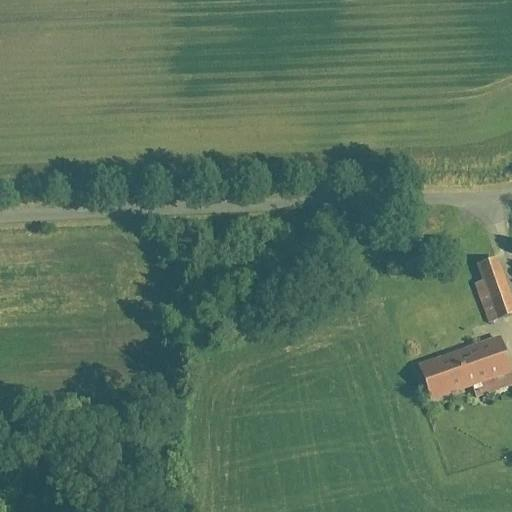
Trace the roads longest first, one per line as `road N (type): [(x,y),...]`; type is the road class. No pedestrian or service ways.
road 1 (residential): [(0,218),(490,198),(511,190)]
road 2 (track): [(490,198),(365,249),(200,335)]
